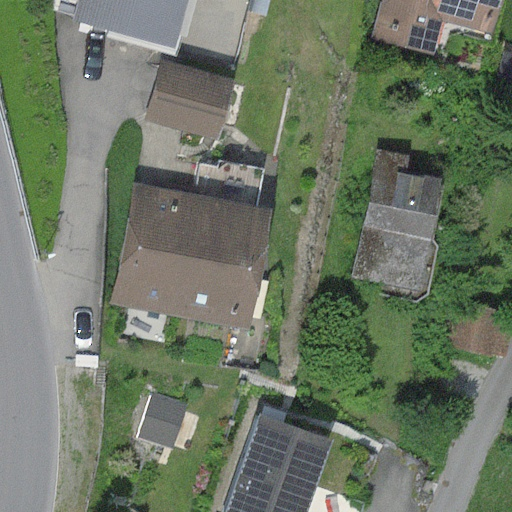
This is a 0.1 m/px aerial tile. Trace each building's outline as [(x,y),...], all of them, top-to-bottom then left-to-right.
[(182,0),(48,0),(46,8),(69,14),(68,20),(170,47),(182,0)] [(231,0),(202,0),(192,59),(238,67),(249,3),(231,0)] [(497,0),(375,0),(365,40),(428,57),(436,28),(486,41),(497,0)] [(226,80),(158,62),(142,120),(210,139),(226,80)] [(130,185),(108,304),(241,328),(263,208),(252,206),(260,164),(218,156),(216,165),(198,162),(191,196),(130,185)] [(371,167),(350,278),(418,291),(439,179),(371,167)] [(450,347),(501,358),(509,319),(495,316),(496,309),(459,301),(450,347)] [(254,415),(220,511),(355,511),(359,502),(311,486),(327,440),(254,415)]
